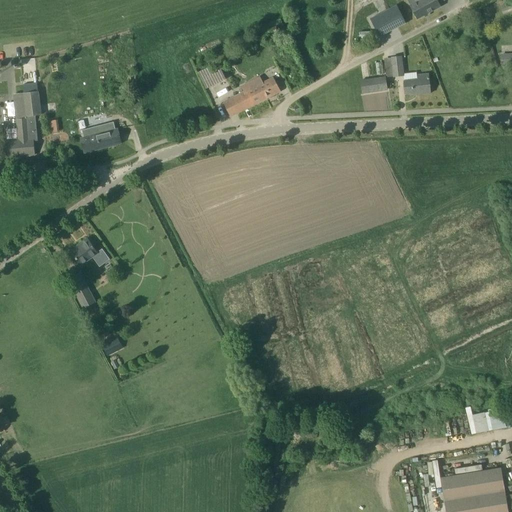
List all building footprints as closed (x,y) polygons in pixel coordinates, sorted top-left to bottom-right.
[(420,0),(418,2),(416,0),(407,0),(410,5),(410,6),(417,19),(440,6),(438,3),(444,0),(420,0)] [(397,5),(370,19),(379,36),(406,23),(397,5)] [(250,40),(240,45),(244,56),(254,51),(250,40)] [(511,52),(501,53),(501,65),(511,64),(511,52)] [(403,75),(401,56),(392,57),(394,76),(403,75)] [(224,63),(201,70),(206,88),(217,85),(220,95),(230,92),(227,79),(229,79),(224,63)] [(418,79),(404,81),(405,94),(420,93),(420,95),(430,93),(429,74),(417,75),(418,79)] [(257,85),(254,80),(241,86),(244,92),(223,102),(230,116),(281,91),(274,77),(263,82),(257,85)] [(363,93),(387,89),(385,77),(361,81),(363,93)] [(39,92),(24,93),(26,119),(17,119),(19,139),(3,141),(4,157),(35,155),(33,141),(38,141),(36,115),(41,115),(39,92)] [(116,106),(132,104),(130,93),(122,95),(122,94),(110,95),(110,96),(103,97),(105,108),(116,107),(116,106)] [(58,119),(48,120),(50,132),(60,131),(58,119)] [(113,122),(94,127),(79,131),(84,153),(121,143),(118,129),(115,129),(113,122)] [(83,245),(72,252),(81,265),(93,256),(96,260),(101,257),(87,238),(81,242),(83,245)] [(84,281),(73,287),(77,296),(76,296),(83,309),(95,302),(84,281)] [(509,428),(506,406),(491,408),(491,411),(475,413),(475,406),(470,406),(473,432),(509,428)] [(447,511),(508,511),(501,467),(442,477),(447,511)]
